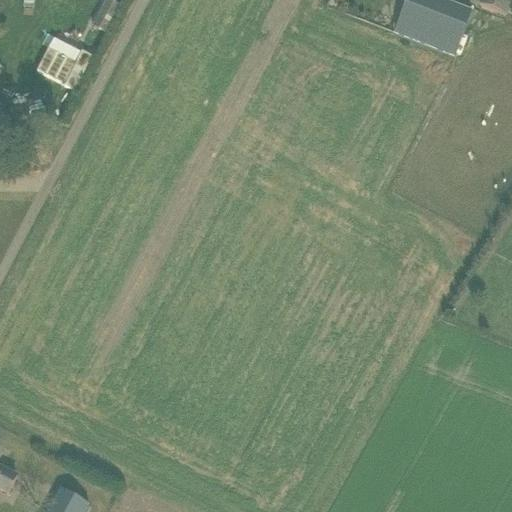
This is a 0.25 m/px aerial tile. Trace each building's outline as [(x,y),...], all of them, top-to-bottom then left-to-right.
[(436,0),(407,0),(394,33),(455,57),(472,14),(436,0)] [(505,17),(511,0),(484,0),(481,7),(505,17)] [(122,10),(121,10),(106,1),(91,28),(107,37),(122,10)] [(77,61),(51,47),(37,74),(75,93),(95,54),(83,48),(77,61)] [(0,454),(0,491),(8,496),(17,479),(0,470),(0,459),(2,455),(0,454)] [(88,511),(90,508),(60,491),(48,511),(88,511)]
